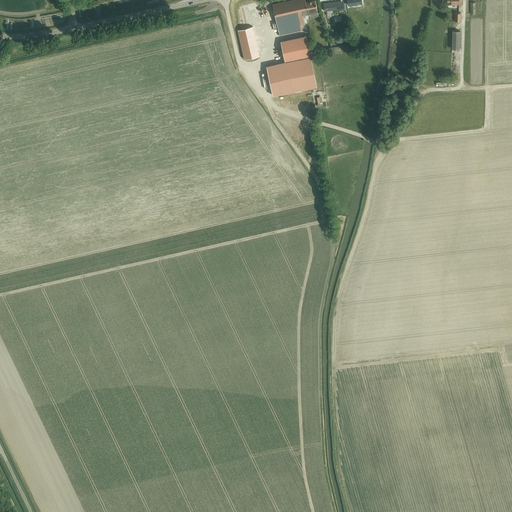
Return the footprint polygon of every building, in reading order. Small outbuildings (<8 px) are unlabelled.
[(302,30),(300,23),(305,22),(303,15),(317,11),(317,8),(315,0),(314,0),(306,2),(305,0),(299,0),(273,6),(275,15),(279,35),(302,30)] [(340,1),(324,3),(325,11),(341,9),(340,1)] [(245,59),(259,55),(252,26),(238,30),(245,59)] [(459,49),(460,31),(452,30),(452,49),(459,49)] [(306,35),(280,40),(285,60),(310,55),(306,35)] [(310,56),(266,65),(273,95),(317,86),(310,56)]
